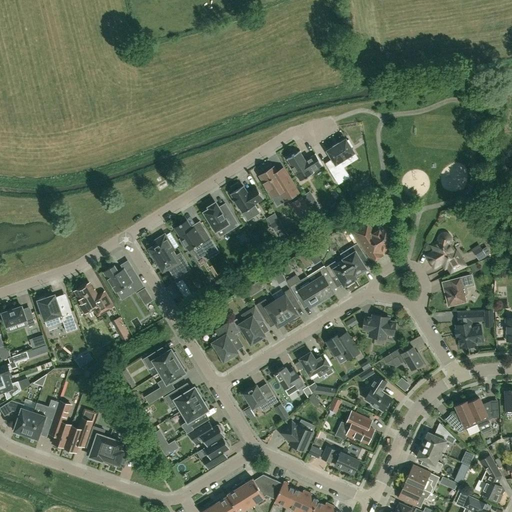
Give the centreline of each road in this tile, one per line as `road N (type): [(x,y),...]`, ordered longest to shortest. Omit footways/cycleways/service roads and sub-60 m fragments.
road 1 (residential): [(255,449),(183,497),(158,501),(0,443)]
road 2 (residential): [(124,238),(294,133),(331,120)]
road 3 (residential): [(217,388),(372,296)]
road 4 (residential): [(124,238),(217,388)]
road 5 (residential): [(370,502),(415,408),(456,376)]
road 6 (residential): [(0,293),(76,266),(124,238)]
road 7 (residential): [(255,449),(370,502)]
